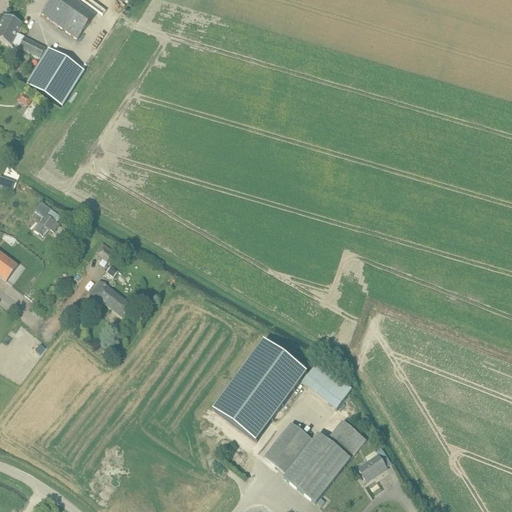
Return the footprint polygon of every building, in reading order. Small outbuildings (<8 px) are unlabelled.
[(50,0),(41,14),(49,20),(78,41),(96,16),(74,0),(50,0)] [(4,17),(0,25),(0,42),(2,43),(12,48),(14,46),(15,47),(37,58),(39,59),(44,48),(18,35),(19,33),(22,26),(13,21),(5,18),(4,17)] [(62,108),(84,73),(47,51),(26,87),(62,108)] [(21,93),(16,102),(27,109),(32,100),(21,93)] [(43,218),(34,232),(43,239),(49,230),(54,233),(61,225),(57,222),(60,218),(42,204),(36,213),(43,218)] [(66,225),(71,228),(75,221),(70,218),(66,225)] [(77,222),(74,226),(83,231),(85,228),(77,222)] [(102,244),(94,254),(109,264),(116,255),(102,244)] [(0,277),(6,283),(17,269),(0,255),(0,277)] [(110,267),(106,273),(113,279),(118,273),(110,267)] [(95,289),(89,297),(95,302),(97,300),(122,319),(121,320),(122,320),(128,312),(132,307),(106,288),(99,282),(96,287),(95,289)] [(264,343),(222,400),(235,410),(244,398),(274,420),(307,374),(264,343)] [(342,424),(327,443),(350,462),(366,442),(342,424)] [(313,442),(292,425),(265,459),(286,476),(313,442)] [(313,442),(286,476),(283,480),(316,505),(350,462),(327,443),(318,435),(313,442)] [(367,463),(356,469),(366,484),(388,471),(375,451),(364,458),(367,463)]
